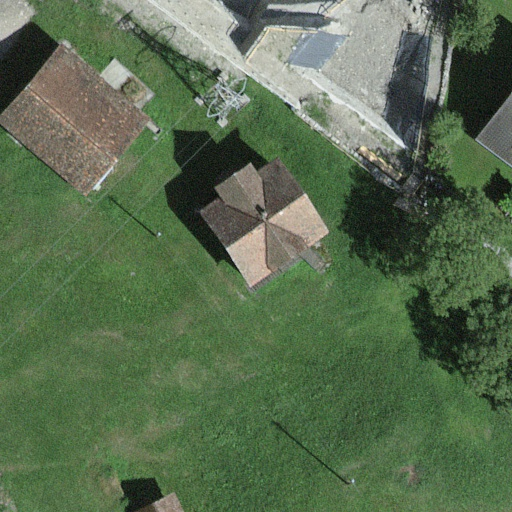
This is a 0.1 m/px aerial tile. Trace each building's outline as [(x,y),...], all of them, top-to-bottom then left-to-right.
[(235,0),(246,8),(252,0),(235,0)] [(347,51),(330,73),(383,114),(400,29),(369,21),(347,51)] [(142,121),(60,50),(0,118),(0,120),(81,191),(142,121)] [(511,109),(488,140),(511,157),(511,109)] [(319,233),(274,167),(250,182),(245,174),(221,190),(227,198),(203,214),(249,281),(319,233)]
